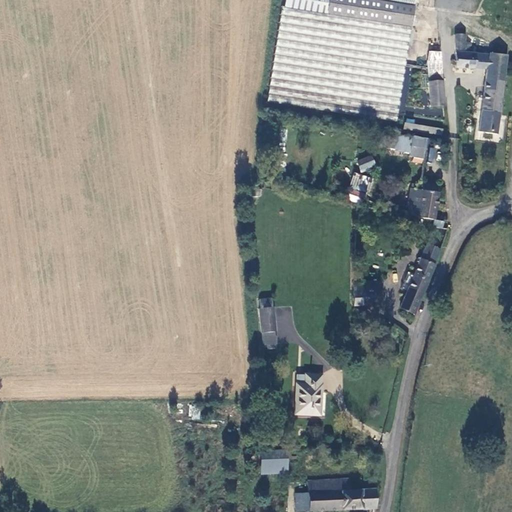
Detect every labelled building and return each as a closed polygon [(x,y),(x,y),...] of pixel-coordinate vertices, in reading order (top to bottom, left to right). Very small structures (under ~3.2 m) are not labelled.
[(410,27),(413,9),(353,0),(283,0),(282,9),(410,27)] [(353,0),(413,9),(414,5),(414,0),(353,0)] [(396,124),(410,27),(282,9),(279,9),(266,104),(396,124)] [(428,51),(426,62),(441,60),(440,54),(428,51)] [(506,61),(511,61),(511,53),(492,51),(456,53),(456,67),(474,67),(474,66),(489,66),(481,128),(496,130),(506,61)] [(427,82),(442,82),(441,60),(426,62),(427,82)] [(443,108),(442,82),(427,82),(428,108),(443,108)] [(384,131),(380,146),(414,155),(412,160),(422,163),(431,134),(441,137),(443,131),(405,120),(401,136),(384,131)] [(373,155),(357,159),(360,171),(376,167),(373,155)] [(365,203),(367,177),(352,175),(350,201),(365,203)] [(415,189),(411,189),(405,217),(434,222),(434,220),(440,186),(422,183),(421,186),(416,185),(415,189)] [(443,222),(434,220),(434,222),(433,226),(443,229),(443,222)] [(402,309),(415,314),(440,250),(427,245),(415,277),(408,292),(402,309)] [(401,289),(408,292),(415,277),(408,274),(401,289)] [(379,291),(353,291),(353,305),(379,306),(379,297),(382,297),(382,291),(379,291)] [(272,308),(259,309),(259,317),(272,316),(272,308)] [(273,334),(272,316),(259,317),(261,334),(273,334)] [(262,339),(263,348),(275,347),(274,339),(262,339)] [(488,397),(491,377),(469,375),(467,395),(488,397)] [(319,416),(320,392),(321,377),(307,376),(307,386),(297,385),(296,416),(319,416)] [(286,458),(287,451),(261,450),(260,474),(288,475),(289,458),(286,458)] [(295,510),(375,508),(377,489),(349,490),(349,480),(307,482),(307,493),(295,494),(295,510)]
